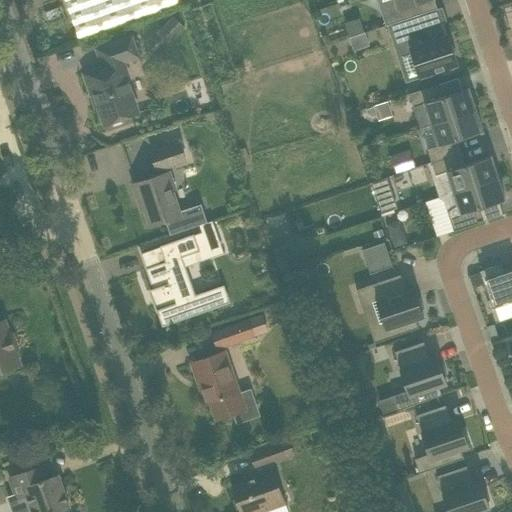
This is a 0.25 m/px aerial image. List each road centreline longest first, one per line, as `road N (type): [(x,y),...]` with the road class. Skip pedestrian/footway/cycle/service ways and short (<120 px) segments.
road 1 (tertiary): [(177,511),(68,221)]
road 2 (residential): [(511,442),(444,252),(511,229)]
road 3 (tertiary): [(68,221),(0,2)]
